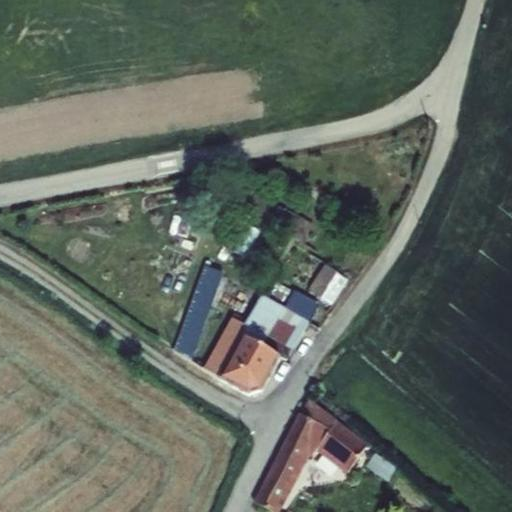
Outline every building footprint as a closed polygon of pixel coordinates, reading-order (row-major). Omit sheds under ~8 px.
[(244,190),(233,217),(246,224),(251,213),(306,242),(315,226),(244,190)] [(197,295),(176,355),(189,362),(222,264),(213,261),(197,295)] [(337,303),(352,274),(326,261),(311,290),(337,303)] [(234,320),(209,372),(251,393),(265,379),(282,343),(290,346),(311,306),(266,285),(246,327),(234,320)] [(338,406),(309,388),(301,403),(297,402),(253,487),(273,497),(312,421),(320,410),(330,416),(320,428),(350,453),(368,431),(338,406)]
